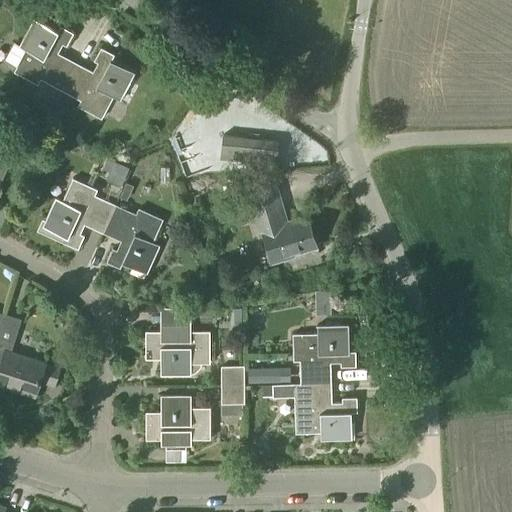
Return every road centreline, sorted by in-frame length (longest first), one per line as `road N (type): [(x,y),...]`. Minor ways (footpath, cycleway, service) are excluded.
road 1 (residential): [(431,483),(419,319),(347,139)]
road 2 (residential): [(431,483),(97,490)]
road 3 (residential): [(0,246),(86,295),(99,327),(97,490)]
road 4 (residential): [(347,139),(135,0)]
